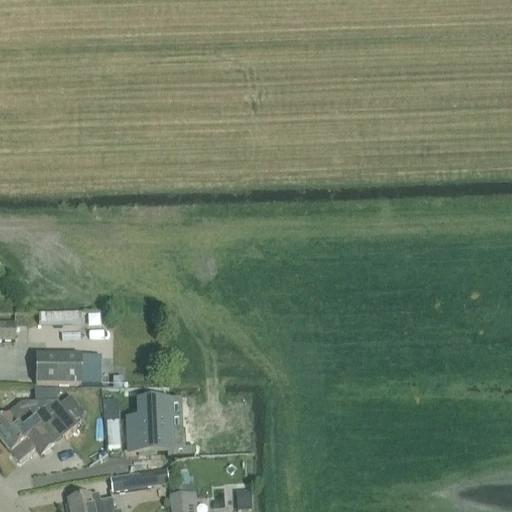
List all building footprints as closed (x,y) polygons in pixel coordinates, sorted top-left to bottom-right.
[(0,346),(15,347),(15,329),(0,328),(0,346)] [(37,361),(37,390),(80,390),(81,362),(37,361)] [(90,422),(123,423),(123,402),(90,402),(90,422)] [(76,428),(56,404),(21,406),(0,423),(0,445),(17,466),(35,452),(41,459),(77,429),(76,428)] [(135,406),(136,456),(167,455),(166,405),(135,406)] [(240,428),(240,411),(226,411),(227,429),(240,428)] [(111,482),(112,495),(141,492),(139,479),(111,482)] [(195,511),(192,486),(167,490),(170,511),(195,511)] [(98,495),(67,501),(69,511),(113,511),(111,501),(99,503),(98,495)]
